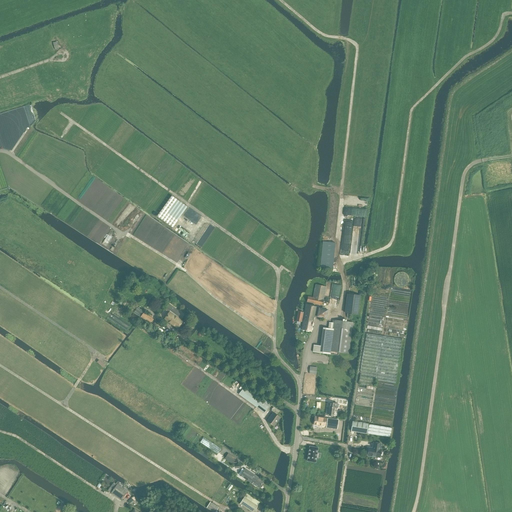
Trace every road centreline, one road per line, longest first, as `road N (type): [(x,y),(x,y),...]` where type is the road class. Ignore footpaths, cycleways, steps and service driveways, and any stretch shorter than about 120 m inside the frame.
road 1 (track): [(356,258),(388,246),(393,236),(410,110),(511,13)]
road 2 (track): [(223,508),(0,365)]
road 3 (track): [(356,258),(338,262),(336,253),(360,51),(352,40)]
road 4 (unclassified): [(285,511),(300,392),(274,348),(275,301)]
road 5 (track): [(176,265),(0,151)]
road 6 (track): [(274,342),(176,265),(205,218)]
road 7 (track): [(243,460),(108,370)]
road 8 (track): [(116,501),(0,431)]
road 9 (track): [(171,193),(62,114)]
road 10 (track): [(106,359),(0,287)]
